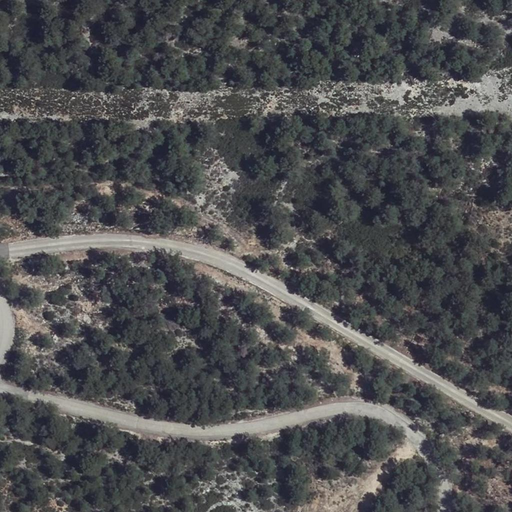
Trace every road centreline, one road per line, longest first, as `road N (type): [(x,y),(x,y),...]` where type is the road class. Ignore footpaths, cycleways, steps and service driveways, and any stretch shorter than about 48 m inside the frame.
road 1 (unclassified): [(0,255),(115,235),(175,244),(248,272),(511,423)]
road 2 (unclassified): [(446,511),(435,461),(413,431),(378,411),(214,434),(0,388)]
